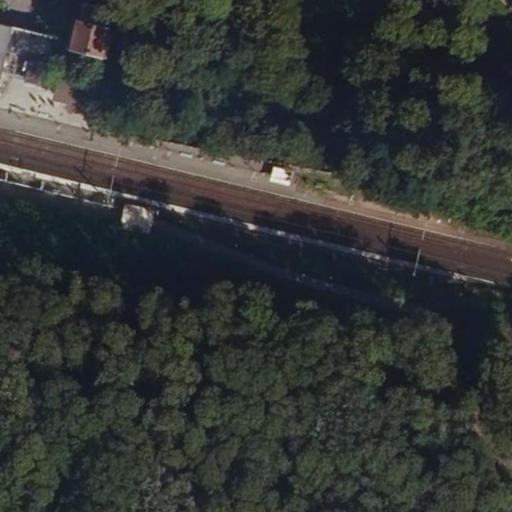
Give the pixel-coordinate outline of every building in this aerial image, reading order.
[(106,56),(113,27),(108,26),(112,9),(87,4),(84,20),(78,19),(72,48),(106,56)] [(13,26),(0,23),(0,81),(3,68),(13,26)] [(33,60),(29,75),(43,78),(47,63),(33,60)] [(79,101),(82,88),(51,80),(47,94),(79,101)] [(150,215),(135,211),(133,220),(131,228),(160,235),(162,227),(164,218),(150,215)]
